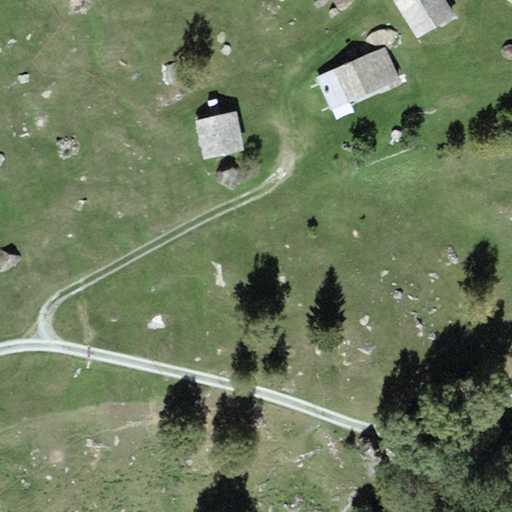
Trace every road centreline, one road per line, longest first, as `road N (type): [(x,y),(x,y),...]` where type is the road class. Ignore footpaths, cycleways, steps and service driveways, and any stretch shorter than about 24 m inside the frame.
road 1 (track): [(511,399),(426,429),(380,430),(255,388),(39,341),(0,346)]
road 2 (track): [(39,341),(57,298),(259,187),(286,151)]
